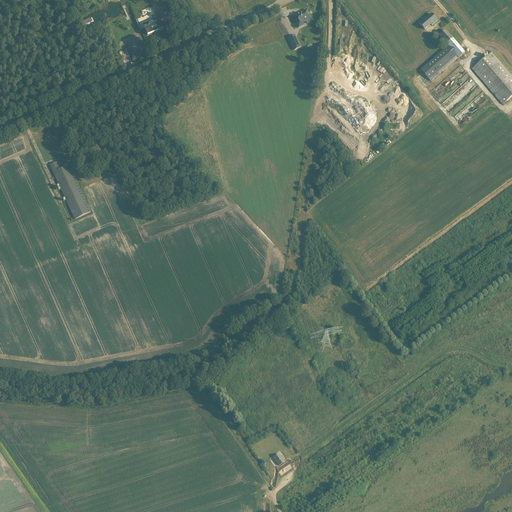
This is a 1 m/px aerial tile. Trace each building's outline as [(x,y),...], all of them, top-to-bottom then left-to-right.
[(295,20),(299,28),(304,26),(302,22),(310,18),(307,10),(295,16),(297,19),(295,20)] [(426,17),(425,18),(419,23),(425,30),(432,23),(433,24),(437,21),(432,14),(427,19),(426,17)] [(159,22),(145,28),(148,36),(162,29),(159,22)] [(421,70),(429,80),(431,82),(459,58),(465,53),(445,30),(439,36),(446,44),(444,46),(446,48),(421,70)] [(294,51),(301,47),(296,38),(295,35),(289,38),(294,51)] [(472,69),(503,105),(511,97),(511,77),(491,53),(472,69)] [(50,165),(75,220),(91,212),(69,166),(60,169),(57,162),(50,165)] [(279,470),(281,469),(286,465),(289,464),(288,462),(288,464),(286,465),(281,457),(276,461),(281,469),(279,470),(278,469),(279,470)]
